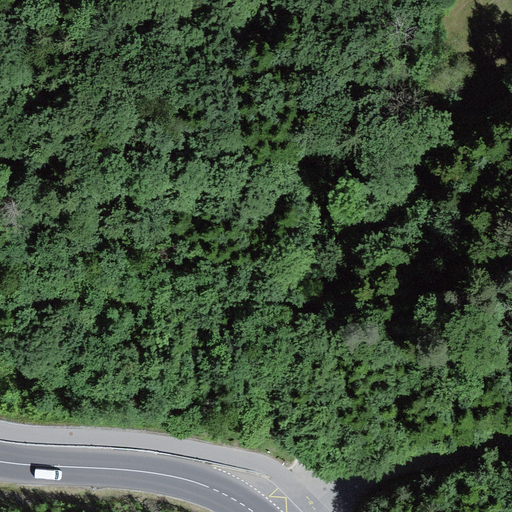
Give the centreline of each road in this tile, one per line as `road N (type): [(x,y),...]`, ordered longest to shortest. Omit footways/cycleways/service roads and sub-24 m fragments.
road 1 (track): [(324,490),(281,415),(282,372),(395,205),(458,130),(511,89)]
road 2 (secondary): [(253,511),(223,492),(161,474),(0,461)]
road 3 (track): [(511,428),(324,490),(304,511)]
